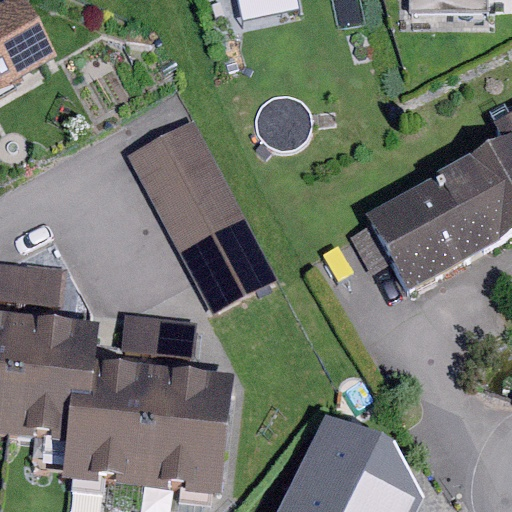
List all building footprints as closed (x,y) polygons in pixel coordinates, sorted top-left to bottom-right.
[(0,102),(62,68),(24,0),(20,0),(0,11),(0,102)] [(511,246),(511,123),(482,141),(491,156),(367,225),(411,303),(511,246)] [(198,131),(133,164),(216,324),(281,291),(198,131)] [(73,278),(0,271),(0,303),(70,310),(73,278)] [(0,442),(10,443),(22,326),(0,323),(0,442)] [(209,332),(137,323),(134,354),(206,362),(209,332)] [(74,451),(85,370),(89,333),(22,326),(10,443),(74,451)] [(143,496),(156,378),(85,370),(74,451),(70,488),(143,496)] [(234,386),(156,378),(143,496),(221,505),(234,386)] [(414,511),(420,500),(395,454),(325,419),(278,511),(414,511)]
